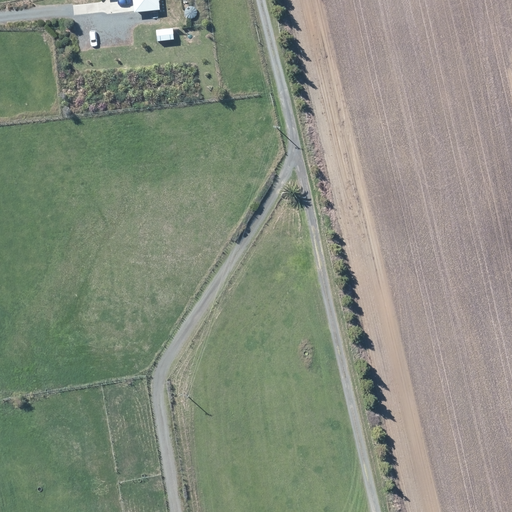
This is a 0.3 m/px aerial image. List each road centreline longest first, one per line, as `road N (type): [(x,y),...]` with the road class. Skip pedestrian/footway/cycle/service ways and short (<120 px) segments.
road 1 (unclassified): [(260,0),(378,511)]
road 2 (unknown): [(297,159),(268,182),(161,368),(180,511)]
